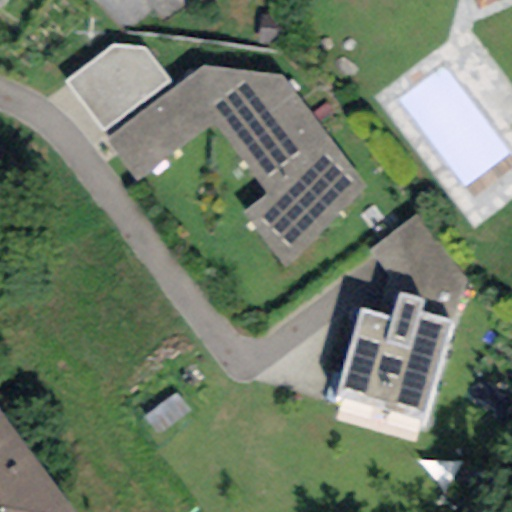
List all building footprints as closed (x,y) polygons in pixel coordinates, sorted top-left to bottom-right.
[(149,0),(163,19),(189,0),(149,0)] [(475,0),(480,9),(503,0),(475,0)] [(65,82),(102,129),(170,81),(143,48),(114,45),(65,82)] [(203,65),(107,137),(135,182),(213,124),(266,192),(242,211),(284,269),(365,189),(281,75),(203,65)] [(423,299),(397,292),(390,316),(360,308),(334,399),(422,424),(451,323),(419,314),(423,299)] [(0,511),(71,511),(0,413),(0,511)]
